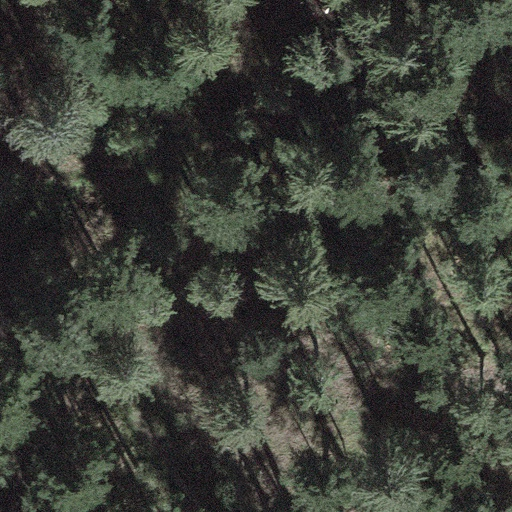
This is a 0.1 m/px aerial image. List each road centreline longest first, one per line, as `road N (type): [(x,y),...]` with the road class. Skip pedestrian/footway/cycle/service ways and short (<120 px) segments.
road 1 (track): [(289,415),(68,269),(174,82),(287,0)]
road 2 (track): [(17,511),(68,269)]
